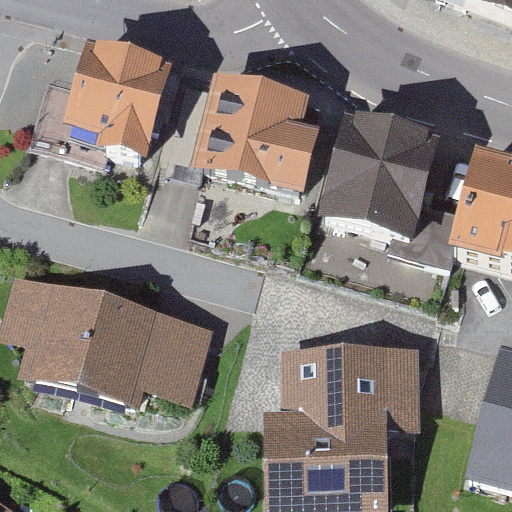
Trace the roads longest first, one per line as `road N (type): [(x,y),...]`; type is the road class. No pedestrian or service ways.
road 1 (tertiary): [(303,1),(249,32),(222,37),(182,36),(54,0)]
road 2 (secondary): [(511,108),(367,49),(303,1)]
